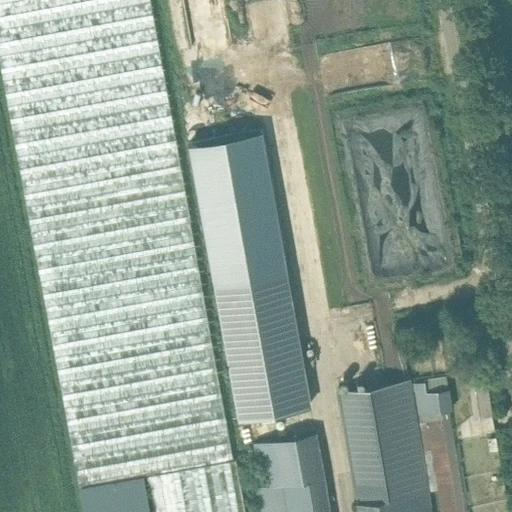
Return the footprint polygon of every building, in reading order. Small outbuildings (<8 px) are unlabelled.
[(143,477),(148,511),(244,511),(149,0),(0,0),(0,58),(80,488),(143,477)] [(286,265),(212,277),(234,415),(309,403),(286,265)] [(490,412),(484,373),(478,350),(457,355),(460,367),(470,365),(472,375),(464,377),(471,415),(490,412)] [(413,378),(419,414),(419,416),(437,413),(452,411),(445,372),(413,378)] [(429,511),(426,492),(429,492),(416,415),(414,415),(407,378),(338,391),(358,511),(429,511)] [(419,416),(419,414),(416,415),(429,492),(439,490),(442,511),(464,511),(449,419),(438,421),(437,413),(419,416)] [(260,484),(324,471),(315,430),(253,443),(260,484)] [(148,511),(143,477),(80,488),(84,511),(148,511)]
